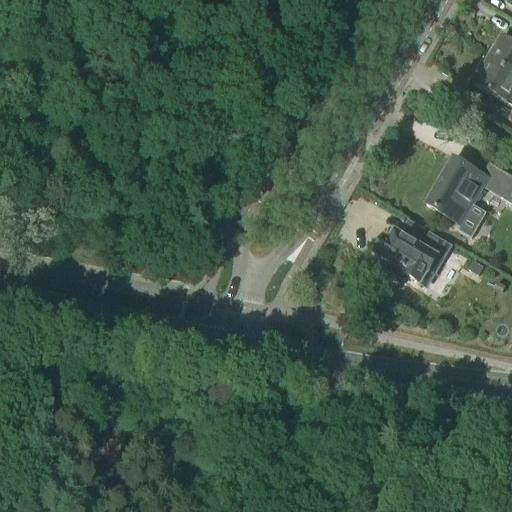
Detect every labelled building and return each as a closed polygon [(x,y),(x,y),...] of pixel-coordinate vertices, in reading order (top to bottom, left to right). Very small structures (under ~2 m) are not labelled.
[(511,44),(503,39),(488,64),(511,78),(511,44)] [(511,109),(511,78),(488,64),(474,87),(511,109)] [(482,178),(454,162),(427,208),(462,228),(461,229),(463,234),(466,237),(471,235),(482,217),(480,212),(473,208),(486,186),(509,200),(507,204),(511,206),(511,178),(490,165),(482,178)] [(385,241),(376,256),(391,265),(387,271),(404,282),(408,275),(423,284),(428,275),(434,278),(443,263),(437,259),(445,245),(409,224),(400,238),(395,235),(390,244),(385,241)] [(474,263),(469,273),(479,278),(484,269),(474,263)] [(271,483),(281,484),(284,467),(273,465),(271,483)]
